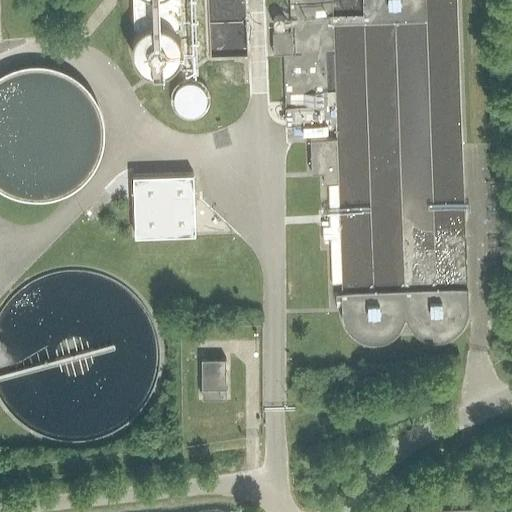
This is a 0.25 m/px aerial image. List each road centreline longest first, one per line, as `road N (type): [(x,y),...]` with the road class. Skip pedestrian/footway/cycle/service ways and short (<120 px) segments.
road 1 (unclassified): [(0,507),(206,485),(251,491),(282,511)]
road 2 (unclassified): [(339,511),(413,436),(511,396)]
